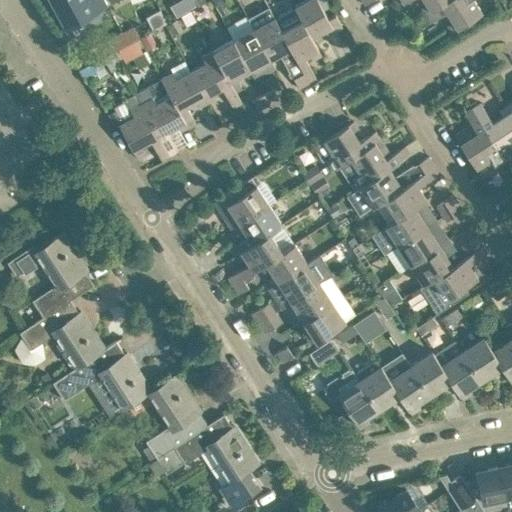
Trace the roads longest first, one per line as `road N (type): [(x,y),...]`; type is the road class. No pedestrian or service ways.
road 1 (residential): [(147,217),(194,188),(214,157),(387,62)]
road 2 (residential): [(307,457),(147,217)]
road 3 (residential): [(147,217),(5,0)]
road 4 (residential): [(511,429),(324,461),(307,457)]
road 5 (residential): [(506,232),(404,87)]
road 6 (residential): [(404,87),(487,31),(511,30)]
